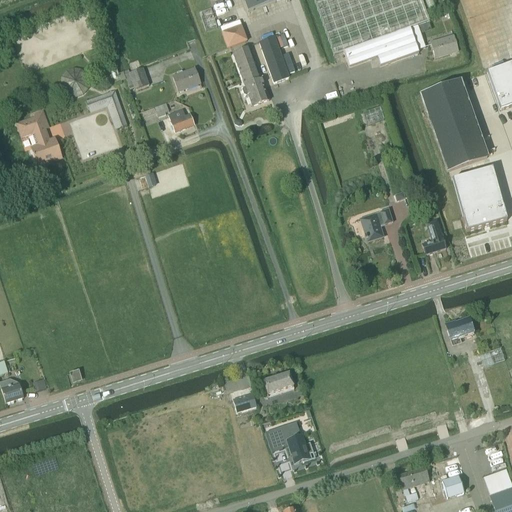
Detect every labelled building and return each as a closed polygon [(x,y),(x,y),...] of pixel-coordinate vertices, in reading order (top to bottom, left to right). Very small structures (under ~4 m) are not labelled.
[(242,0),(247,12),(280,0),(242,0)] [(313,0),(333,57),(343,53),(348,68),(376,58),(380,68),(387,65),(418,54),(417,51),(425,48),(417,27),(428,23),(419,0),(313,0)] [(210,8),(199,12),(205,30),(217,27),(210,8)] [(452,37),(430,43),(434,59),(457,53),(452,37)] [(274,38),(258,44),(273,85),(288,79),(274,38)] [(249,48),(232,54),(244,85),(260,79),(249,48)] [(511,64),(486,74),(499,112),(511,107),(511,64)] [(176,73),(177,76),(172,78),(178,93),(200,85),(194,69),(182,74),(181,72),(176,73)] [(128,71),(123,73),(129,91),(134,89),(135,91),(148,87),(142,70),(129,74),(128,71)] [(243,89),(242,91),(243,96),(246,97),(248,97),(252,108),(269,101),(260,79),(244,85),(245,88),(243,89)] [(486,159),(460,84),(420,98),(447,173),(486,159)] [(86,103),(89,113),(106,107),(108,108),(116,130),(126,127),(114,92),(86,103)] [(165,104),(154,108),(158,118),(166,116),(165,114),(168,113),(165,104)] [(189,116),(185,117),(182,111),(168,116),(175,134),(193,127),(189,116)] [(44,163),(45,165),(53,162),(53,160),(60,157),(54,141),(49,143),(44,130),(48,129),(42,113),(34,116),(36,120),(27,123),(27,122),(17,126),(21,138),(31,135),(36,148),(31,150),(37,166),(44,163)] [(492,169),(451,181),(452,185),(460,212),(466,233),(478,229),(506,221),(492,169)] [(403,194),(394,196),(396,202),(405,200),(403,194)] [(439,213),(436,205),(430,207),(433,215),(439,213)] [(388,211),(380,213),(380,214),(360,220),(367,243),(383,238),(379,227),(391,223),(388,211)] [(425,256),(437,252),(445,250),(436,222),(425,225),(431,243),(421,246),(425,256)] [(468,319),(445,327),(449,341),(472,334),(468,319)] [(500,349),(479,356),(483,369),(504,362),(500,349)] [(70,375),(72,384),(80,381),(78,372),(70,375)] [(423,373),(406,379),(414,404),(431,398),(423,373)] [(288,375),(262,383),(267,396),(293,388),(288,375)] [(17,384),(9,381),(0,383),(0,387),(6,405),(22,400),(17,384)] [(42,381),(32,384),(35,393),(45,390),(42,381)] [(384,390),(367,396),(375,421),(392,415),(384,390)] [(251,395),(232,401),(236,414),(256,408),(251,395)] [(285,427),(265,434),(272,454),(282,450),(282,449),(288,447),(294,466),(302,463),(302,464),(311,461),(310,455),(313,454),(309,444),(304,446),(301,437),(300,437),(290,441),(285,427)] [(413,488),(429,483),(424,469),(409,474),(413,488)] [(493,475),(483,479),(489,497),(493,511),(511,511),(511,488),(506,471),(498,473),(493,475)] [(398,477),(403,492),(413,488),(409,474),(398,477)] [(458,478),(441,483),(446,500),(463,494),(458,478)]
